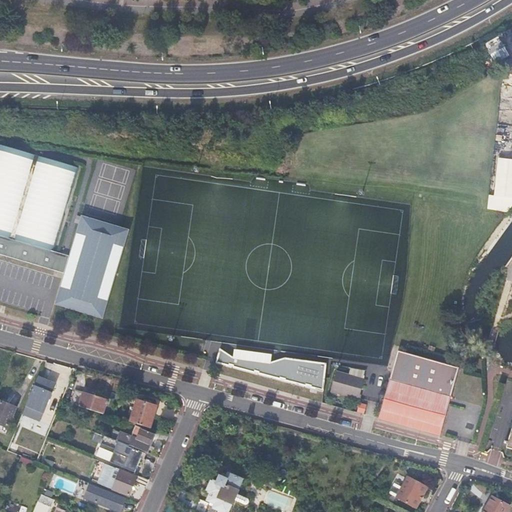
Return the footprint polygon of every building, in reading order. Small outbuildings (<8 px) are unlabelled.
[(500,36),(485,43),(490,54),(505,47),(500,36)] [(70,162),(17,147),(0,142),(0,233),(52,248),(63,212),(76,164),(70,162)] [(511,158),(499,157),(494,195),(511,197),(511,158)] [(62,273),(53,303),(101,317),(127,228),(79,215),(68,253),(62,273)] [(68,253),(52,248),(0,233),(0,254),(62,273),(68,253)] [(321,391),(324,365),(284,358),(271,363),(271,355),(232,351),(231,358),(220,350),(216,363),(321,391)] [(458,367),(398,350),(379,417),(438,434),(458,367)] [(329,389),(354,396),(358,397),(360,390),(364,377),(335,369),(329,389)] [(55,383),(38,376),(26,405),(44,412),(55,383)] [(70,403),(102,413),(106,400),(74,390),(70,403)] [(137,400),(130,422),(149,427),(156,406),(137,400)] [(165,441),(169,433),(156,430),(155,433),(135,426),(130,436),(120,432),(116,440),(147,452),(150,453),(153,447),(150,446),(154,436),(165,441)] [(121,451),(116,464),(135,472),(143,452),(129,446),(129,445),(104,435),(95,432),(92,440),(121,451)] [(158,458),(159,457),(150,453),(147,452),(144,458),(156,462),(158,458)] [(0,462),(9,466),(12,458),(0,454),(0,462)] [(23,456),(22,456),(20,463),(29,466),(32,460),(23,456)] [(129,496),(137,477),(119,470),(112,488),(129,496)] [(201,498),(196,510),(199,511),(231,511),(229,511),(233,501),(234,502),(236,498),(244,502),(248,501),(249,499),(246,495),(238,492),(240,488),(239,488),(243,477),(231,472),(230,474),(224,472),(223,475),(221,474),(218,481),(213,478),(208,489),(213,491),(209,499),(211,499),(210,502),(201,498)] [(396,496),(413,506),(421,493),(423,494),(428,485),(408,474),(396,496)] [(90,483),(84,497),(120,511),(126,498),(114,493),(103,488),(98,486),(90,483)] [(421,493),(413,506),(416,507),(423,494),(421,493)] [(33,511),(46,511),(49,505),(51,506),(53,499),(41,494),(33,511)] [(504,511),(509,504),(491,495),(481,511),(504,511)]
